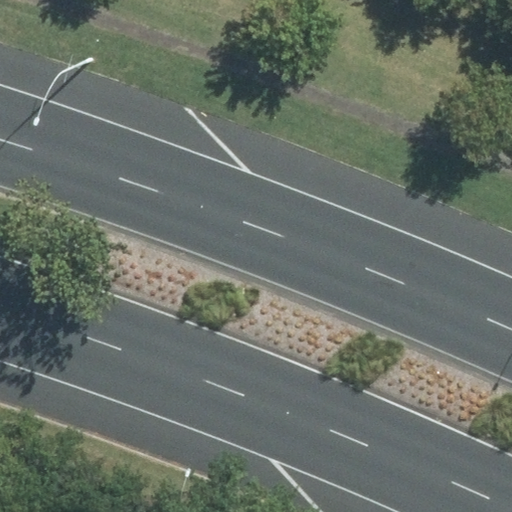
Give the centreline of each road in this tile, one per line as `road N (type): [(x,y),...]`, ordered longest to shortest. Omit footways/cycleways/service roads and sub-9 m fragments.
road 1 (primary): [(511,510),(231,391),(0,308)]
road 2 (primary): [(0,136),(303,243),(511,330)]
